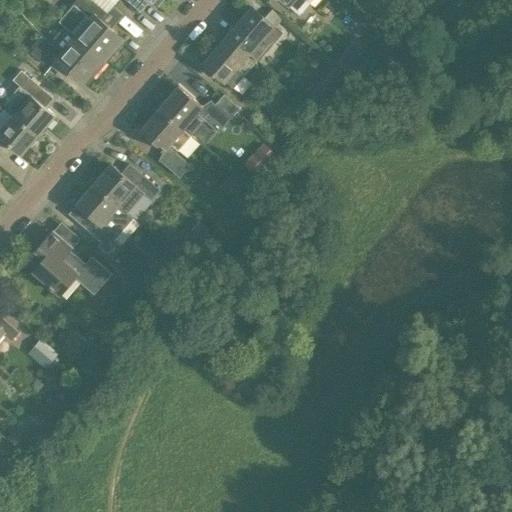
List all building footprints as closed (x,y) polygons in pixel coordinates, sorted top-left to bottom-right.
[(122,38),(102,20),(109,12),(106,10),(114,1),(112,0),(75,0),(72,4),(74,5),(60,22),(64,25),(75,35),(104,59),(122,38)] [(148,0),(152,3),(154,0),(129,0),(141,9),(148,0)] [(282,0),(299,14),(310,0),(282,0)] [(228,35),(257,60),(281,32),(252,7),(228,35)] [(104,59),(75,35),(64,25),(50,43),(44,37),(33,50),(53,67),(59,60),(84,81),(104,59)] [(233,88),(244,75),(257,60),(228,35),(204,62),(233,88)] [(354,41),(339,59),(351,70),(366,52),(354,41)] [(31,95),(15,114),(38,134),(55,115),(36,99),(45,89),(22,70),(14,80),(31,95)] [(179,86),(159,108),(191,135),(204,120),(218,132),(230,118),(214,104),(210,100),(202,106),(179,86)] [(305,101),(316,111),(330,95),(319,86),(305,101)] [(223,94),(214,104),(230,118),(239,108),(223,94)] [(176,152),(185,142),(191,135),(159,108),(140,131),(163,151),(159,161),(161,161),(180,177),(190,165),(176,152)] [(21,154),(38,134),(15,114),(0,131),(0,141),(3,138),(21,154)] [(280,132),(275,138),(284,145),(291,136),(286,132),(280,132)] [(94,184),(126,211),(129,214),(146,194),(142,191),(150,181),(130,164),(122,173),(111,164),(94,184)] [(242,186),(230,176),(223,185),(234,194),(242,186)] [(96,243),(106,252),(116,239),(134,218),(129,214),(126,211),(94,184),(69,213),(99,240),(96,243)] [(75,277),(89,290),(106,269),(92,257),(85,264),(70,251),(73,248),(63,240),(52,231),(42,242),(51,250),(32,271),(60,295),(75,277)] [(182,241),(192,249),(197,243),(187,235),(182,241)] [(84,260),(94,254),(84,238),(75,244),(84,260)] [(153,277),(143,289),(154,299),(164,287),(153,277)] [(152,301),(143,293),(127,311),(136,319),(152,301)] [(0,318),(0,336),(3,333),(12,340),(19,332),(2,317),(0,318)] [(41,340),(29,354),(45,367),(57,353),(41,340)] [(27,413),(6,436),(21,449),(42,426),(27,413)]
